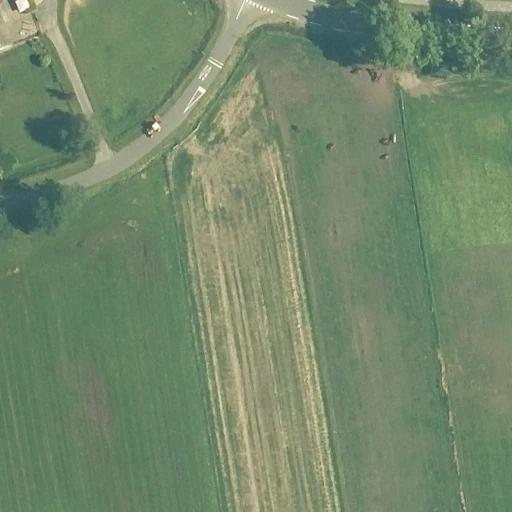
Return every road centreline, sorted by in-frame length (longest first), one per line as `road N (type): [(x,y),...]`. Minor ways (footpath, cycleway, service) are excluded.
road 1 (unclassified): [(0,212),(122,169),(214,62),(247,0)]
road 2 (tertiary): [(511,43),(385,31),(273,0)]
